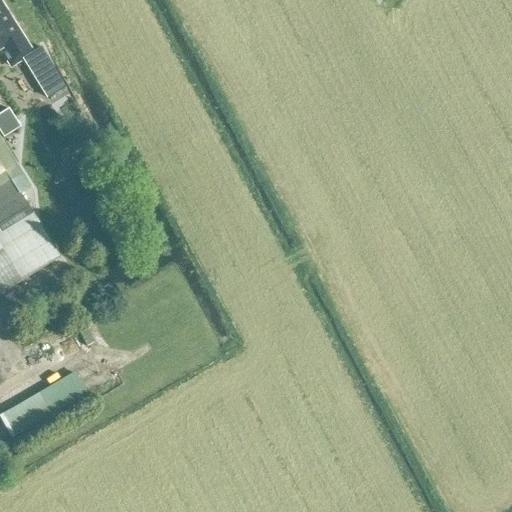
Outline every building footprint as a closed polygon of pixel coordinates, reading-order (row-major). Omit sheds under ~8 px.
[(0,51),(10,66),(31,53),(0,3),(0,51)] [(0,135),(2,139),(18,129),(7,111),(0,115),(0,135)] [(0,296),(60,259),(28,210),(19,195),(27,190),(0,147),(0,296)] [(86,348),(93,344),(86,330),(78,334),(86,348)] [(76,375),(0,410),(0,415),(9,435),(87,398),(76,375)]
